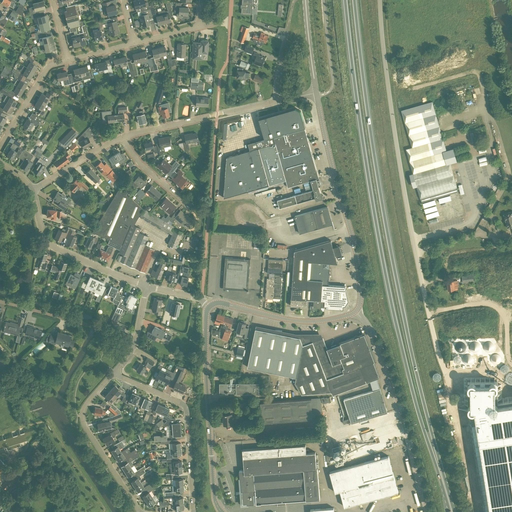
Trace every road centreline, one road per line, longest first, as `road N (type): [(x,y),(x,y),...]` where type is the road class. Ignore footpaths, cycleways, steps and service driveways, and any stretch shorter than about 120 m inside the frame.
road 1 (trunk): [(344,0),(388,291)]
road 2 (trunk): [(398,289),(354,0)]
road 3 (unclassified): [(381,0),(412,240)]
road 4 (tertiary): [(355,311),(357,263),(315,92)]
road 5 (tertiary): [(428,511),(389,371),(355,311)]
road 6 (unclassified): [(221,511),(212,486),(209,306)]
road 7 (primary): [(388,291),(445,488)]
road 8 (primary): [(445,488),(398,289)]
road 9 (unclassified): [(511,360),(500,306),(429,311),(412,240)]
road 10 (residential): [(193,511),(185,407),(113,373)]
road 11 (unknown): [(427,305),(470,480)]
road 12 (residential): [(139,511),(83,422),(88,401),(113,373)]
road 13 (residential): [(123,137),(281,94)]
road 14 (unclassified): [(146,286),(50,245),(33,190)]
road 15 (unclassified): [(355,311),(299,321),(209,306)]
